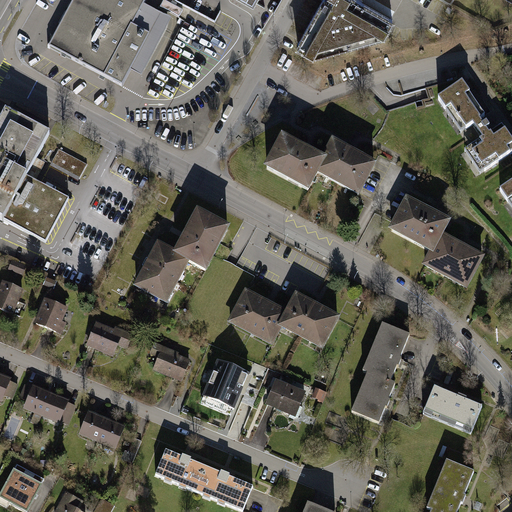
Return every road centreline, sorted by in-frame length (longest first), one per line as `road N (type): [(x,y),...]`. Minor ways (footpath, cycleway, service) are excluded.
road 1 (residential): [(511,392),(445,322),(383,276),(196,176)]
road 2 (residential): [(328,486),(0,349)]
road 3 (residential): [(257,67),(312,100),(475,55)]
road 4 (residential): [(196,176),(0,71)]
road 5 (residential): [(257,67),(196,176)]
